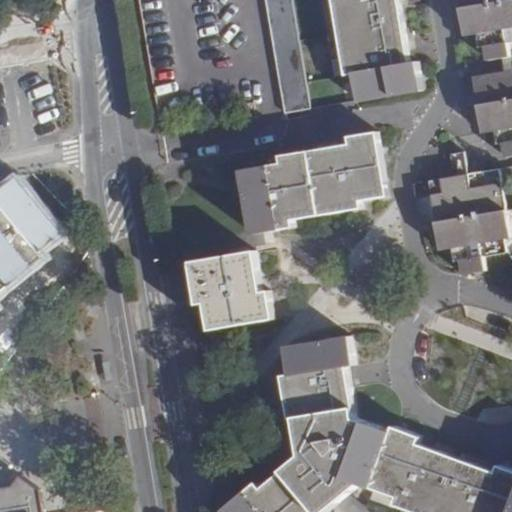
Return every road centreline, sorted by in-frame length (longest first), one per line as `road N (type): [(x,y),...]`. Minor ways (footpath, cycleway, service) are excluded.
road 1 (residential): [(113,153),(172,511)]
road 2 (residential): [(441,110),(113,153)]
road 3 (residential): [(441,110),(404,178),(434,303)]
road 4 (residential): [(399,373),(405,400),(442,439),(469,447),(511,439)]
road 5 (residential): [(97,28),(113,153)]
road 6 (unknown): [(9,40),(25,160)]
